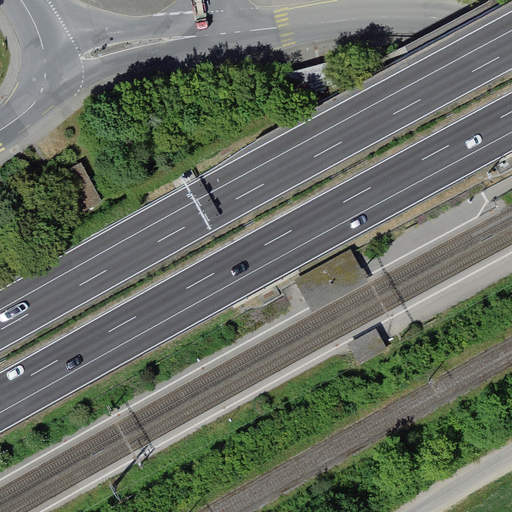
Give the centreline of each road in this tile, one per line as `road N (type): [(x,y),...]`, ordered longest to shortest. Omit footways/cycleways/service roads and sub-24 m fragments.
road 1 (motorway): [(0,394),(511,112)]
road 2 (motorway): [(511,49),(0,330)]
road 3 (tertiary): [(201,35),(396,16),(511,36)]
road 4 (tertiary): [(201,35),(46,63)]
